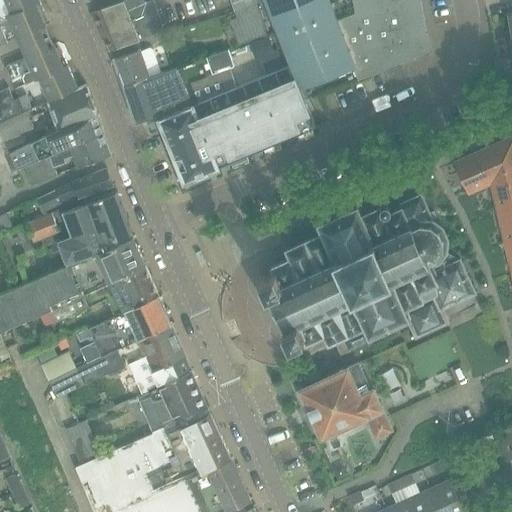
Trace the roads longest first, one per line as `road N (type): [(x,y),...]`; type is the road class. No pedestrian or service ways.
road 1 (residential): [(160,222),(439,95),(464,54),(463,0)]
road 2 (tertiary): [(285,511),(160,222)]
road 3 (residential): [(301,511),(368,485),(419,417),(476,393)]
road 4 (tertiary): [(160,222),(78,22)]
